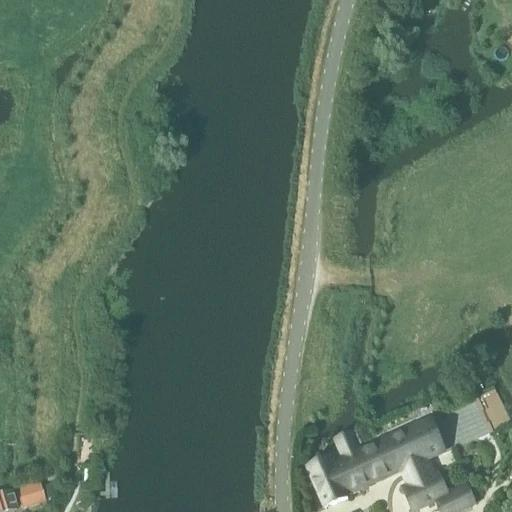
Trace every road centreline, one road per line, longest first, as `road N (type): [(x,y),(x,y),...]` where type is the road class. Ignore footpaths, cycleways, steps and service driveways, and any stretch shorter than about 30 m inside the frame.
road 1 (unclassified): [(282,511),(319,138),(346,0)]
road 2 (track): [(511,329),(489,293),(436,278),(382,284),(305,277)]
